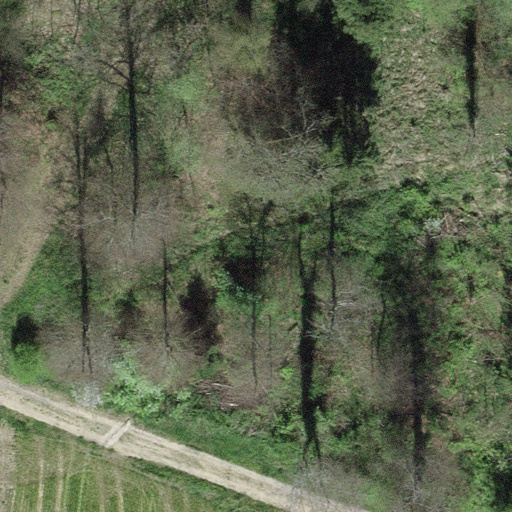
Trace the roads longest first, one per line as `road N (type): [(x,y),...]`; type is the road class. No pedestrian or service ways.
road 1 (track): [(0,320),(156,0)]
road 2 (track): [(0,393),(327,511)]
